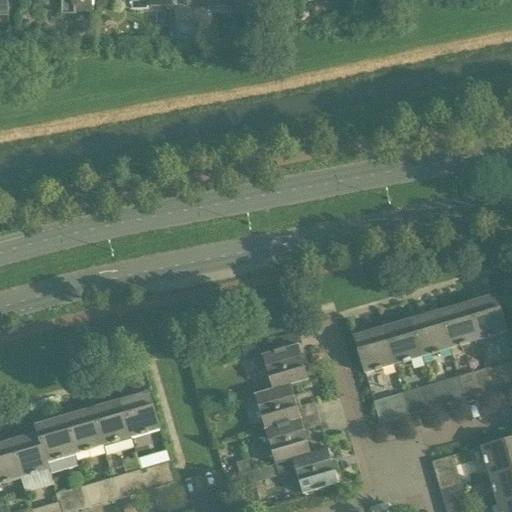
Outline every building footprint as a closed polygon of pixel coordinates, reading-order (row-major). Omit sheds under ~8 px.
[(60,0),(61,15),(75,15),(75,13),(92,13),(91,0),(60,0)] [(468,304),(478,341),(507,333),(496,296),(468,304)] [(440,312),(450,349),(478,341),(468,304),(440,312)] [(411,321),(422,357),(450,349),(440,312),(411,321)] [(383,329),(394,365),(422,357),(411,321),(383,329)] [(394,365),(383,329),(355,337),(365,374),(394,365)] [(263,356),(272,389),(273,390),(291,385),(292,385),(309,380),(298,345),(275,352),(271,340),(242,349),(245,361),(263,356)] [(511,361),(487,369),(493,390),(511,384),(511,361)] [(459,377),(465,399),(493,390),(487,369),(459,377)] [(430,385),(437,407),(465,399),(459,377),(430,385)] [(273,390),(272,389),(255,394),(266,430),(318,414),(315,403),(298,408),(292,385),(291,385),(273,390)] [(402,394),(408,415),(437,407),(430,385),(402,394)] [(120,401),(131,438),(160,429),(149,393),(120,401)] [(408,415),(402,394),(374,402),(380,424),(408,415)] [(92,409),(103,446),(131,438),(120,401),(92,409)] [(64,418),(74,454),(103,446),(92,409),(64,418)] [(318,414),(266,430),(276,465),(294,460),(293,459),(311,454),(311,453),(305,431),(322,426),(318,414)] [(38,433),(46,462),(47,462),(74,454),(64,418),(35,426),(38,433)] [(9,442),(20,478),(49,470),(47,462),(46,462),(38,433),(9,442)] [(489,476),(511,469),(511,438),(481,447),(489,476)] [(0,444),(0,484),(20,478),(9,442),(0,444)] [(311,454),(293,459),(294,460),(276,465),(279,476),(297,471),(304,494),(339,484),(329,448),(311,453),(311,454)] [(440,490),(461,484),(453,455),(431,462),(440,490)] [(137,459),(140,470),(151,467),(148,456),(137,459)] [(236,463),(240,475),(244,473),(252,471),(248,459),(236,463)] [(140,470),(147,491),(175,483),(169,462),(140,470)] [(511,469),(489,476),(498,504),(511,499),(511,469)] [(112,478),(118,499),(147,491),(140,470),(112,478)] [(260,500),(252,471),(244,473),(240,475),(248,504),(260,500)] [(84,486),(90,508),(118,499),(112,478),(84,486)] [(469,511),(461,484),(440,490),(446,511),(469,511)] [(61,511),(75,511),(90,508),(84,486),(56,495),(58,503),(59,502),(61,511)] [(511,511),(511,499),(498,504),(500,511),(511,511)] [(30,511),(61,511),(59,502),(58,503),(30,511)]
